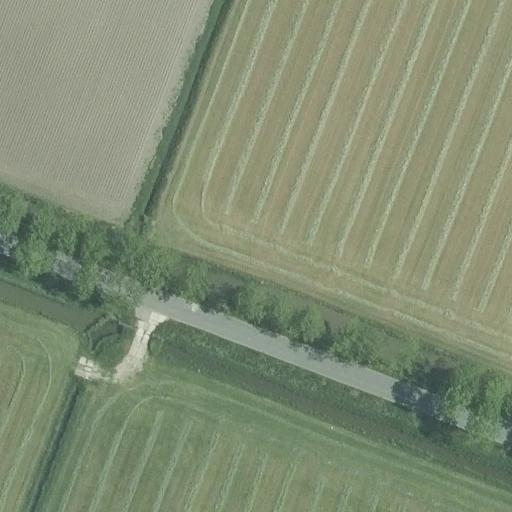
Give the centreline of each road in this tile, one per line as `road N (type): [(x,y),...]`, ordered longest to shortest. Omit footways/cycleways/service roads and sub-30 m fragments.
road 1 (tertiary): [(511,436),(0,241)]
road 2 (track): [(153,299),(120,389),(80,374)]
